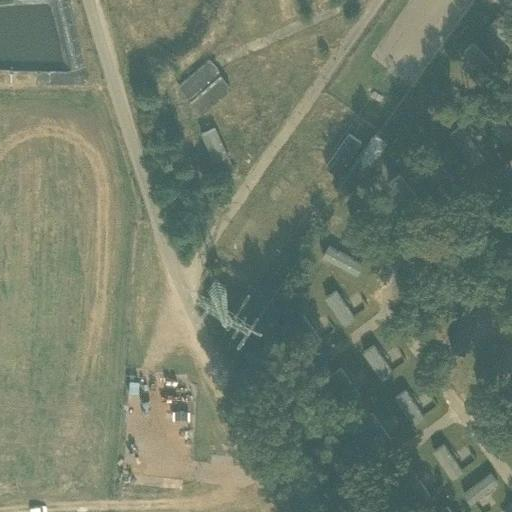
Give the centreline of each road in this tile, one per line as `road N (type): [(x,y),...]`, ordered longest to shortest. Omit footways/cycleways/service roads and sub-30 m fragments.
road 1 (unclassified): [(290,511),(196,326),(85,0)]
road 2 (track): [(270,471),(215,499),(170,506),(5,511)]
road 3 (track): [(196,326),(166,340),(139,395),(153,476),(174,511)]
